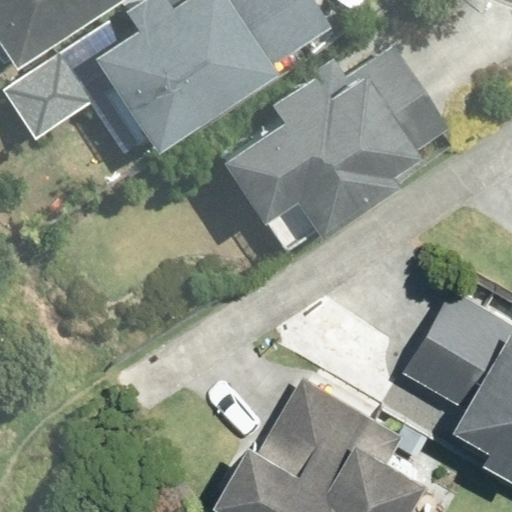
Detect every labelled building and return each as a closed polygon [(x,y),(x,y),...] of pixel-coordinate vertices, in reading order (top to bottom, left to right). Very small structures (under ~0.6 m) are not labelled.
[(0,0),(0,44),(3,49),(79,0),(0,0)] [(116,0),(125,13),(83,39),(140,131),(319,20),(306,0),(116,0)] [(300,224),(380,173),(374,163),(439,122),(386,40),(338,70),(325,50),(256,94),(265,108),(204,147),(244,210),(277,189),(300,224)] [(511,316),(451,281),(404,363),(460,395),(450,412),(486,433),(479,444),(511,463),(511,316)] [(429,511),(447,481),(402,455),(413,436),(313,379),(274,447),(270,444),(234,505),(246,511),(429,511)]
